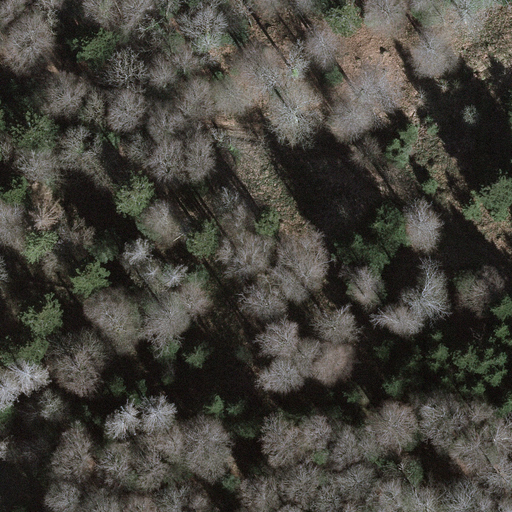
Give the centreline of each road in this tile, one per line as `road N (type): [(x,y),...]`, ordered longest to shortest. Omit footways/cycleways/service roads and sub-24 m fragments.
road 1 (track): [(511,51),(389,124),(329,143),(164,114),(0,55)]
road 2 (track): [(329,143),(511,277)]
